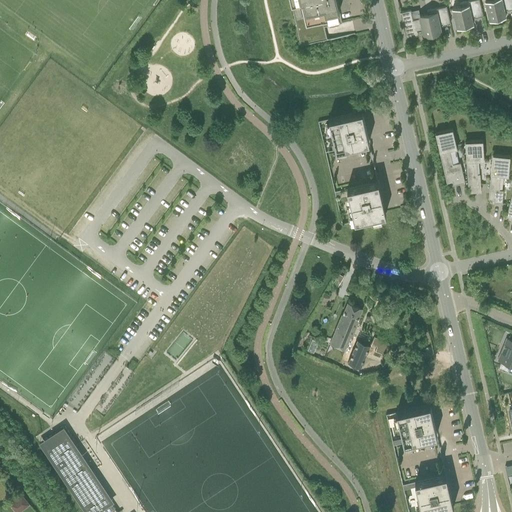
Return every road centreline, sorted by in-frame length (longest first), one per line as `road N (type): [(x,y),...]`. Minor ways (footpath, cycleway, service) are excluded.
road 1 (unclassified): [(441,289),(235,207)]
road 2 (tertiary): [(438,274),(393,70)]
road 3 (tertiary): [(483,466),(447,307)]
road 4 (track): [(396,81),(451,72),(511,101)]
road 5 (residential): [(393,70),(511,43)]
